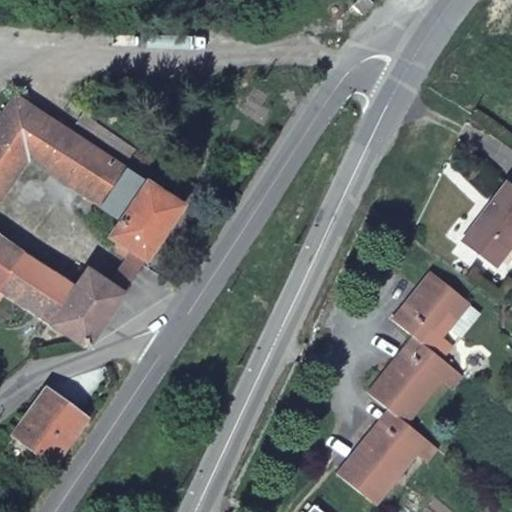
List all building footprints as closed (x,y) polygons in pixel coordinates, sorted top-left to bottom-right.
[(0,189),(26,147),(82,185),(108,147),(14,85),(0,106),(0,189)] [(108,147),(82,185),(122,208),(109,229),(129,240),(126,244),(125,246),(136,253),(138,255),(141,251),(179,195),(108,147)] [(462,236),(495,261),(511,237),(511,181),(505,176),(462,236)] [(74,281),(58,270),(0,231),(0,281),(0,282),(51,315),(74,281)] [(125,246),(107,274),(120,282),(138,255),(136,253),(125,246)] [(88,261),(74,281),(51,315),(84,336),(120,282),(107,274),(88,261)] [(394,310),(417,329),(432,341),(447,325),(472,297),(433,265),(394,310)] [(447,325),(432,341),(445,352),(459,334),(447,325)] [(432,341),(417,329),(371,384),(391,402),(408,415),(440,377),(454,360),(445,352),(432,341)] [(454,360),(440,377),(453,389),(467,371),(454,360)] [(83,423),(41,392),(15,433),(55,461),(83,423)] [(408,415),(391,402),(340,463),(378,495),(417,448),(430,432),(408,415)] [(430,432),(417,448),(429,458),(442,443),(430,432)] [(336,511),(320,498),(308,511),(336,511)]
